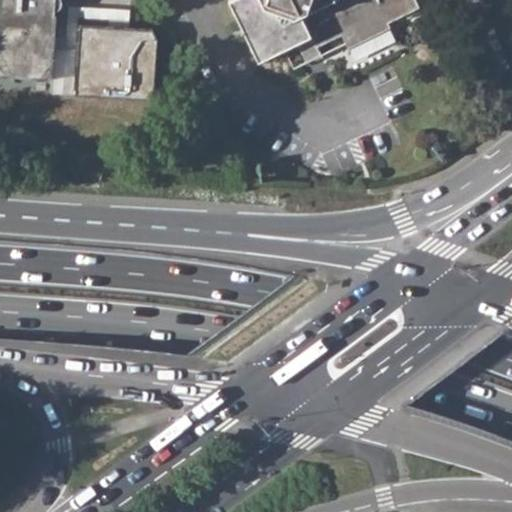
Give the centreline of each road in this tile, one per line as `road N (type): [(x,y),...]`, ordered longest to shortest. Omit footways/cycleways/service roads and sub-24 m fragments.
road 1 (trunk): [(0,312),(292,344),(511,413)]
road 2 (trunk): [(511,361),(413,326),(268,292),(0,263)]
road 3 (trunk): [(511,152),(399,217),(237,233)]
road 4 (trunk): [(237,233),(0,214)]
road 5 (trunk): [(22,364),(249,389)]
road 6 (primary): [(249,389),(75,511)]
road 7 (trunk): [(311,511),(384,492),(511,485)]
road 8 (primary): [(410,270),(249,389)]
road 9 (trunk): [(330,406),(511,464)]
road 10 (primary): [(330,406),(480,294)]
road 11 (trunk): [(410,270),(237,233)]
road 12 (primary): [(195,511),(330,406)]
road 13 (trunk): [(22,364),(46,401),(57,444),(32,511)]
road 14 (primary): [(511,192),(410,270)]
